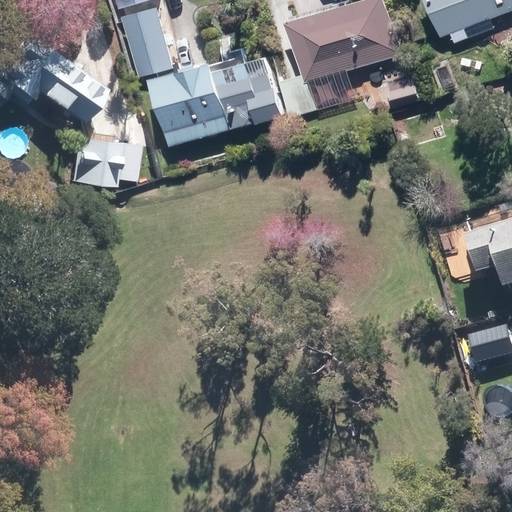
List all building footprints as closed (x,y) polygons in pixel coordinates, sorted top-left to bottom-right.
[(116,0),(119,8),(145,0),(116,0)] [(283,84),(292,116),(317,108),(309,80),(404,52),(388,0),(350,0),(285,19),(303,78),(283,84)] [(449,33),(453,42),(493,27),(490,18),(511,9),(511,0),(427,0),(441,36),(449,33)] [(164,4),(127,15),(143,75),(181,65),(164,4)] [(28,90),(69,119),(92,86),(14,32),(0,50),(0,97),(8,87),(23,98),(28,90)] [(149,77),(170,145),(280,112),(263,55),(213,70),(210,59),(149,77)] [(377,82),(389,114),(430,98),(418,66),(377,82)] [(399,122),(410,151),(445,138),(434,109),(399,122)] [(68,180),(112,185),(112,178),(130,181),(134,145),(74,138),(68,180)] [(496,269),(505,298),(511,296),(511,224),(465,238),(476,276),(496,269)] [(511,324),(469,335),(476,364),(511,354),(511,324)]
